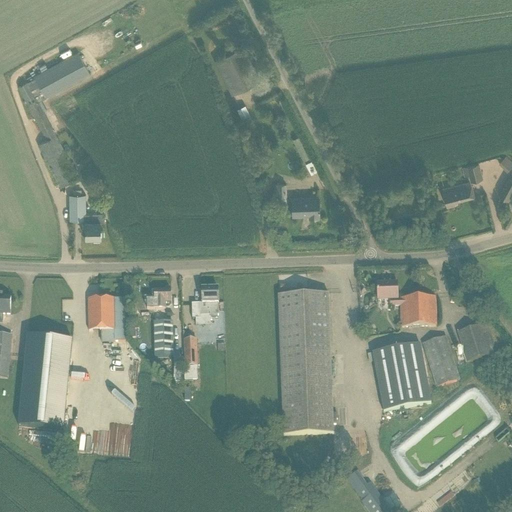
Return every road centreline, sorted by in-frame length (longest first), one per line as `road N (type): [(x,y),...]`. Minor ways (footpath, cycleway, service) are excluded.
road 1 (unclassified): [(370,259),(0,265)]
road 2 (unclassified): [(370,259),(364,232),(245,0)]
road 3 (unclassified): [(370,259),(450,254),(511,238)]
